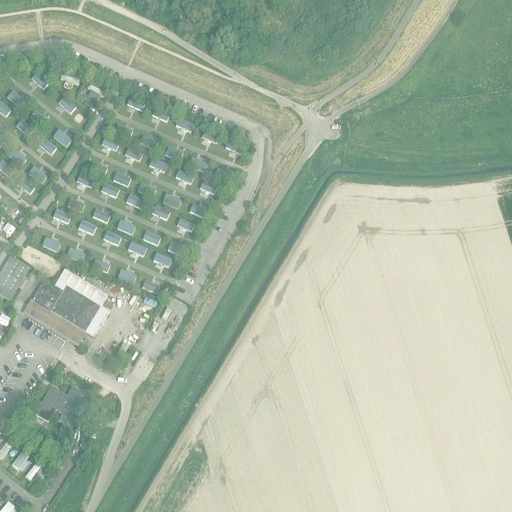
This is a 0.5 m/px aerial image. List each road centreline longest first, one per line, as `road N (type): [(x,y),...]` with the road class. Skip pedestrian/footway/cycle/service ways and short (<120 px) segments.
road 1 (unclassified): [(108,479),(323,124)]
road 2 (track): [(456,0),(406,71),(323,124)]
road 3 (unclassified): [(108,479),(127,394),(58,354)]
